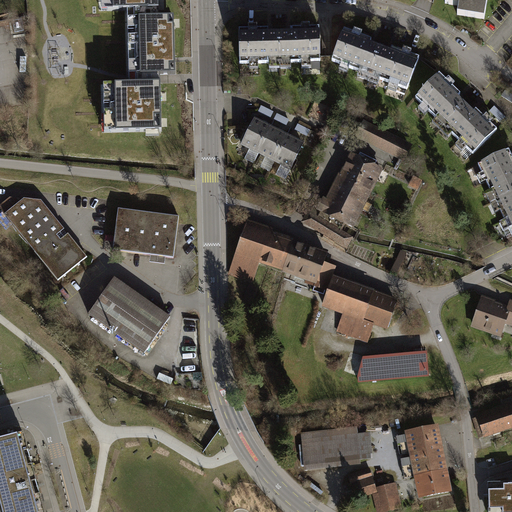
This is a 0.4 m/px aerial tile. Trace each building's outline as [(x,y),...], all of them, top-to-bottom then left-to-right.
[(111,84),(112,131),(161,129),(160,72),(176,72),(175,17),(158,17),(157,0),(108,0),(109,8),(136,7),(138,83),(111,84)] [(448,0),(447,10),(458,12),(458,17),(486,23),(488,0),(448,0)] [(320,62),(319,36),(238,39),(239,65),(320,62)] [(419,66),(343,38),(333,64),(409,93),(419,66)] [(495,138),(438,82),(418,102),(476,158),(495,138)] [(263,109),(260,114),(271,120),(274,114),(263,109)] [(278,117),(275,122),(287,128),(289,122),(278,117)] [(258,159),(272,131),(255,123),(242,151),(258,159)] [(299,127),(296,133),(308,138),(310,133),(299,127)] [(415,148),(374,127),(365,144),(406,164),(415,148)] [(275,167),(289,139),(272,131),(258,159),(275,167)] [(292,175),(306,147),(289,139),(275,167),(292,175)] [(339,174),(372,192),(384,170),(350,153),(339,174)] [(511,167),(506,156),(480,169),(511,234),(511,167)] [(320,213),(344,225),(345,225),(352,229),(372,192),(339,174),(338,174),(325,198),(323,197),(317,208),(316,210),(320,213)] [(424,182),(414,178),(410,188),(420,192),(424,182)] [(86,261),(41,205),(9,200),(0,207),(0,212),(58,284),(86,261)] [(354,237),(342,230),(343,228),(344,225),(320,213),(319,215),(318,217),(308,211),(301,224),(346,249),(354,237)] [(173,260),(177,220),(118,214),(113,253),(173,260)] [(274,232),(248,223),(229,278),(253,286),(259,267),(284,276),(294,243),(273,235),(274,232)] [(329,254),(294,243),(284,276),(318,287),(317,291),(329,295),(337,270),(325,266),(329,254)] [(401,250),(390,273),(397,276),(407,253),(401,250)] [(169,318),(115,282),(89,320),(143,357),(169,318)] [(243,307),(251,309),(257,290),(250,287),(243,307)] [(509,307),(482,298),(471,331),(503,341),(506,330),(511,331),(511,302),(511,303),(509,307)] [(428,355),(362,360),(362,364),(347,358),(342,371),(357,377),(358,386),(430,380),(428,355)] [(511,431),(511,405),(476,417),(484,441),(511,431)] [(407,453),(439,446),(435,426),(403,432),(404,435),(395,436),(398,454),(407,453)] [(358,436),(357,429),(302,435),(304,472),(373,465),(370,434),(358,436)] [(0,511),(44,511),(39,490),(35,474),(29,452),(24,433),(0,439),(0,511)] [(408,456),(398,458),(403,478),(412,476),(444,469),(439,446),(407,453),(408,456)] [(444,469),(412,476),(417,498),(449,491),(444,469)] [(376,490),(370,470),(348,477),(351,486),(357,484),(362,499),(373,495),(377,494),(376,490)] [(400,511),(403,511),(397,485),(376,490),(377,494),(373,495),(376,511),(400,511)] [(511,511),(511,486),(488,487),(489,511),(511,511)]
